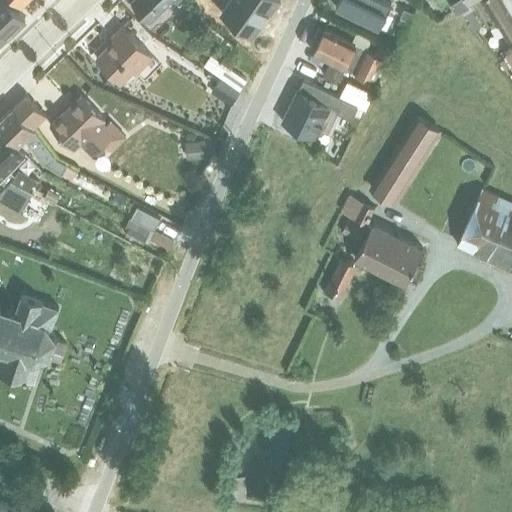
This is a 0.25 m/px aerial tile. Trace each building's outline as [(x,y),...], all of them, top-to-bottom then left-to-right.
[(0,0),(0,39),(7,33),(8,34),(11,32),(10,31),(13,27),(15,29),(27,17),(11,0),(0,0)] [(133,0),(132,1),(151,20),(171,0),(174,0),(178,3),(180,0),(133,0)] [(183,0),(180,4),(187,11),(184,15),(228,53),(236,45),(183,0)] [(338,0),(336,6),(379,26),(392,1),(389,0),(338,0)] [(451,0),(457,9),(471,0),(451,0)] [(511,11),(505,0),(477,0),(486,16),(494,12),(498,20),(499,19),(511,38),(511,11)] [(115,37),(97,56),(123,81),(134,70),(137,72),(154,55),(123,24),(122,25),(112,35),(115,37)] [(315,50),(314,52),(331,60),(324,74),(338,81),(345,67),(375,83),(385,57),(326,27),(325,29),(329,31),(319,52),(315,50)] [(325,29),(315,50),(319,52),(329,31),(325,29)] [(506,57),(500,60),(509,72),(511,71),(511,70),(511,45),(503,51),(506,57)] [(210,55),(204,65),(241,88),(247,78),(210,55)] [(304,77),(299,88),(340,108),(339,111),(357,120),(364,106),(345,96),(304,77)] [(220,78),(212,90),(233,103),(240,91),(220,78)] [(299,88),(283,120),(315,136),(319,127),(328,131),(339,111),(340,108),(299,88)] [(27,93),(14,106),(33,129),(47,114),(27,93)] [(64,109),(50,123),(74,148),(81,142),(92,154),(102,143),(112,150),(127,135),(112,118),(107,122),(104,119),(107,117),(85,95),(67,112),(64,109)] [(14,106),(0,119),(0,125),(3,129),(18,145),(25,137),(44,164),(45,163),(72,177),(76,168),(67,163),(57,158),(33,129),(14,106)] [(416,113),(372,186),(394,202),(440,128),(416,113)] [(3,129),(0,131),(0,176),(7,183),(11,178),(33,189),(39,179),(20,168),(15,173),(10,169),(26,153),(18,145),(3,129)] [(205,139),(186,140),(188,158),(207,156),(205,139)] [(7,183),(0,191),(0,198),(23,211),(30,197),(40,202),(44,195),(33,189),(11,178),(7,183)] [(511,199),(484,187),(457,243),(511,268),(511,199)] [(349,192),(340,209),(356,216),(364,200),(349,192)] [(364,200),(356,216),(367,222),(376,205),(364,200)] [(137,204),(131,217),(153,230),(160,215),(137,204)] [(129,226),(125,233),(144,242),(145,241),(152,246),(154,242),(169,250),(174,241),(153,230),(131,217),(130,217),(126,225),(129,226)] [(348,217),(341,231),(359,238),(365,225),(348,217)] [(374,221),(355,257),(364,262),(405,283),(409,275),(418,280),(426,264),(417,260),(424,246),(374,221)] [(341,254),(325,288),(342,296),(358,263),(341,254)] [(0,304),(0,348),(4,350),(0,359),(0,368),(35,381),(42,358),(52,355),(61,358),(68,338),(58,335),(51,328),(59,306),(22,293),(16,310),(0,304)] [(0,511),(32,511),(0,496),(0,511)]
